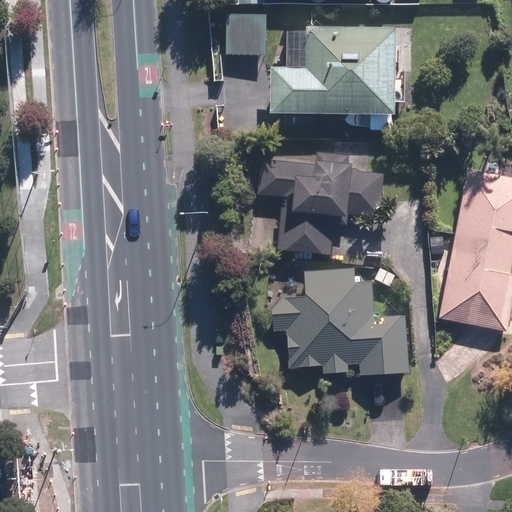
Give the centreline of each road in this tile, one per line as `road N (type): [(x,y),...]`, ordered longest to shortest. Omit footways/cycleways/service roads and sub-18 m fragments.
road 1 (primary): [(96,463),(69,0)]
road 2 (primary): [(136,0),(163,460)]
road 3 (residential): [(163,460),(437,468),(511,459)]
